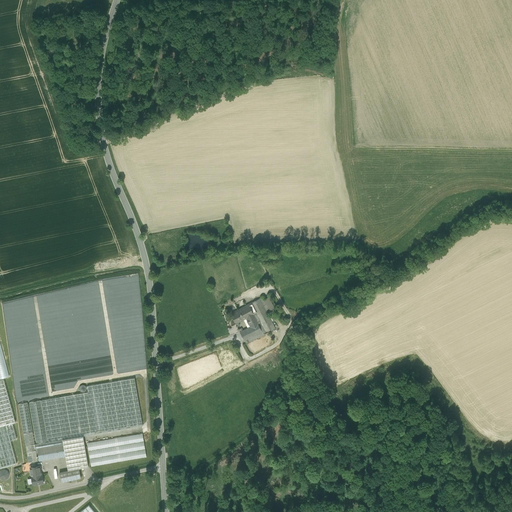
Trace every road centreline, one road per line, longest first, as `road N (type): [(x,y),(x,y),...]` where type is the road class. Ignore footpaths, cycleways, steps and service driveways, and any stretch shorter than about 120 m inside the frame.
road 1 (tertiary): [(162,467),(149,284),(99,117),(100,60),(116,0)]
road 2 (unclassified): [(0,495),(33,496),(162,467)]
